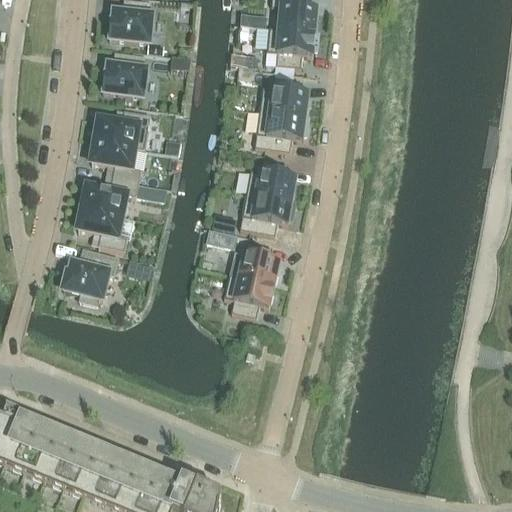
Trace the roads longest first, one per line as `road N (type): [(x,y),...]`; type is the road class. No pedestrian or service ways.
road 1 (residential): [(354,0),(316,277),(265,475)]
road 2 (residential): [(76,0),(73,62),(5,373)]
road 3 (residential): [(265,475),(31,376),(5,373)]
